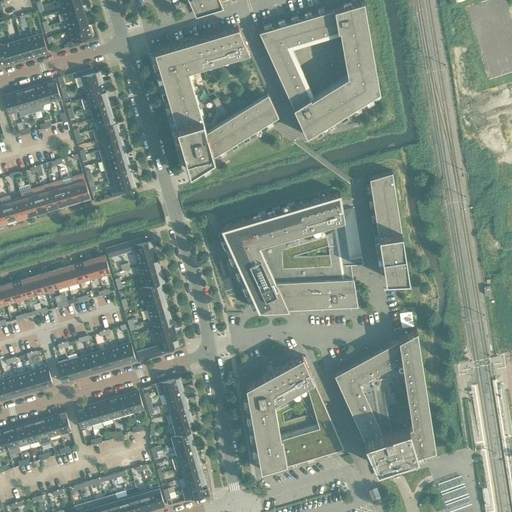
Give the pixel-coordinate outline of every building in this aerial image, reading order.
[(82,4),(80,0),(59,0),(63,10),(82,4)] [(360,0),(327,10),(259,30),(306,135),(379,89),(363,0),(360,0)] [(85,15),(82,4),(63,10),(66,20),(85,15)] [(511,9),(465,24),(484,88),(505,82),(511,79),(511,56),(509,58),(510,60),(499,63),(498,61),(495,62),(488,40),(511,32),(511,9)] [(88,25),(85,15),(66,20),(69,31),(88,25)] [(91,36),(88,25),(69,31),(73,45),(80,43),(79,40),(91,36)] [(185,154),(186,159),(188,164),(189,170),(229,145),(278,115),(268,92),(268,93),(268,92),(267,93),(206,130),(188,71),(202,66),(237,56),(248,52),(249,52),(238,27),(154,52),(181,141),(185,154)] [(48,51),(42,33),(31,36),(37,55),(48,51)] [(37,55),(31,36),(21,39),(26,58),(37,55)] [(26,58),(21,39),(10,42),(16,61),(26,58)] [(1,45),(0,43),(0,42),(0,44),(6,64),(16,61),(10,42),(1,45)] [(93,71),(92,67),(79,71),(84,86),(102,81),(99,70),(93,71)] [(61,98),(55,79),(45,82),(50,101),(61,98)] [(106,91),(102,81),(84,86),(87,97),(106,91)] [(50,101),(45,82),(34,86),(40,104),(50,101)] [(41,109),(40,104),(34,86),(23,89),(28,108),(30,112),(41,109)] [(12,92),(18,111),(28,108),(23,89),(12,92)] [(109,101),(106,91),(87,97),(90,107),(109,101)] [(2,95),(8,114),(18,111),(12,92),(2,95)] [(217,97),(212,100),(222,115),(226,113),(217,97)] [(112,112),(109,101),(90,107),(93,117),(112,112)] [(98,127),(115,123),(115,122),(112,112),(93,117),(96,129),(98,128),(98,127)] [(115,122),(115,123),(98,127),(98,128),(96,129),(93,129),(96,139),(101,138),(120,132),(117,121),(115,122)] [(123,143),(120,132),(101,138),(104,148),(123,143)] [(79,133),(75,134),(76,140),(76,139),(77,143),(83,141),(81,136),(80,137),(79,133)] [(102,160),(126,153),(123,143),(104,148),(99,150),(102,160)] [(488,155),(490,169),(491,174),(491,179),(492,184),(493,189),(494,194),(495,200),(496,205),(496,210),(497,215),(498,220),(499,226),(500,230),(500,231),(501,236),(501,240),(501,241),(502,247),(503,252),(504,257),(505,262),(506,268),(506,273),(507,278),(508,283),(509,289),(510,294),(510,299),(511,304),(511,308),(511,151),(511,152),(499,154),(488,155)] [(105,170),(129,163),(126,153),(102,160),(105,170)] [(109,181),(114,180),(132,174),(129,163),(105,170),(109,181)] [(379,242),(383,267),(384,276),(407,275),(408,275),(392,170),(369,177),(379,242)] [(90,197),(83,173),(72,177),(73,182),(78,200),(90,197)] [(131,191),(129,186),(135,185),(132,174),(114,180),(118,195),(131,191)] [(62,179),(51,182),(58,206),(69,203),(63,185),(62,179)] [(51,182),(41,185),(48,209),(58,206),(51,182)] [(63,185),(69,203),(78,200),(73,182),(63,185)] [(38,212),(48,209),(41,185),(30,188),(32,194),(38,212)] [(38,212),(32,194),(30,188),(20,191),(22,197),(27,215),(38,212)] [(343,219),(344,219),(343,210),(341,201),(340,192),(220,227),(258,309),(357,305),(353,277),(353,278),(353,277),(344,278),(342,278),(275,281),(275,280),(258,244),(302,232),(333,222),(336,222),(337,221),(343,219)] [(17,219),(11,200),(10,195),(0,197),(0,201),(1,203),(6,222),(17,219)] [(17,219),(27,215),(22,197),(11,200),(17,219)] [(115,255),(134,249),(136,255),(155,249),(151,238),(143,241),(140,242),(139,238),(106,247),(108,257),(115,255)] [(139,265),(158,260),(155,249),(136,255),(137,259),(139,265)] [(110,273),(104,254),(94,257),(99,276),(110,273)] [(350,257),(349,257),(350,264),(351,264),(363,263),(361,255),(350,257)] [(83,260),(89,279),(99,276),(94,257),(83,260)] [(89,279),(83,260),(73,263),(78,282),(89,279)] [(158,260),(139,265),(142,276),(161,270),(158,260)] [(63,266),(68,285),(78,282),(73,263),(63,266)] [(68,285),(63,266),(52,270),(58,288),(68,285)] [(42,273),(47,291),(58,288),(52,270),(42,273)] [(160,282),(164,281),(161,270),(142,276),(145,285),(145,286),(160,282)] [(47,291),(42,273),(31,276),(37,294),(47,291)] [(21,279),(27,297),(37,294),(31,276),(21,279)] [(27,297),(21,279),(11,282),(16,300),(27,297)] [(0,285),(6,304),(16,300),(11,282),(0,285)] [(145,285),(141,287),(145,297),(163,292),(160,282),(145,286),(145,285)] [(148,308),(166,302),(163,292),(145,297),(148,308)] [(166,302),(148,308),(151,318),(169,313),(166,302)] [(154,328),(172,323),(169,313),(151,318),(154,328)] [(157,339),(175,333),(172,323),(154,328),(156,335),(157,339)] [(334,373),(376,465),(386,462),(435,447),(416,328),(334,373)] [(170,347),(179,344),(175,333),(157,339),(159,345),(137,351),(136,351),(139,361),(168,352),(167,347),(170,347)] [(136,360),(130,341),(120,344),(125,363),(136,360)] [(125,363),(120,344),(109,348),(115,366),(125,363)] [(99,351),(105,369),(115,366),(109,348),(99,351)] [(105,369),(99,351),(88,354),(94,373),(105,369)] [(78,357),(84,376),(94,373),(88,354),(78,357)] [(269,466),(275,465),(282,462),(289,460),(343,444),(302,354),(245,385),(260,469),(269,466)] [(84,376),(78,357),(68,360),(73,379),(84,376)] [(57,363),(62,382),(73,379),(68,360),(57,363)] [(53,385),(48,366),(37,369),(42,388),(53,385)] [(26,372),(32,391),(42,388),(37,369),(26,372)] [(32,391),(26,372),(16,375),(21,394),(32,391)] [(5,378),(11,397),(21,394),(16,375),(5,378)] [(179,376),(156,383),(159,394),(164,393),(183,387),(179,376)] [(0,380),(0,399),(0,400),(11,397),(5,378),(0,380)] [(185,391),(184,388),(183,388),(183,387),(164,393),(167,403),(186,397),(184,391),(185,391)] [(144,408),(138,389),(127,393),(133,411),(144,408)] [(117,396),(122,414),(133,411),(127,393),(117,396)] [(122,414),(117,396),(106,399),(112,418),(122,414)] [(186,398),(186,397),(167,403),(170,413),(189,408),(187,401),(188,401),(187,398),(186,398)] [(96,402),(102,421),(112,418),(106,399),(96,402)] [(102,421),(96,402),(86,405),(91,424),(102,421)] [(75,408),(80,427),(91,424),(86,405),(75,408)] [(192,418),(189,408),(170,413),(173,424),(192,418)] [(65,411),(54,414),(60,434),(71,431),(65,411)] [(54,414),(44,417),(50,437),(60,434),(54,414)] [(44,417),(34,421),(39,440),(50,437),(44,417)] [(195,429),(192,418),(173,424),(176,434),(190,430),(195,429)] [(34,421),(23,424),(29,443),(39,440),(34,421)] [(23,424),(13,427),(19,446),(29,443),(23,424)] [(13,427),(2,430),(8,449),(19,446),(13,427)] [(2,430),(0,430),(0,451),(8,449),(2,430)] [(171,435),(175,446),(193,440),(190,430),(176,434),(171,435)] [(196,451),(193,440),(175,446),(177,456),(178,456),(196,451)] [(196,451),(178,456),(177,456),(172,458),(175,469),(181,467),(199,461),(196,451)] [(202,471),(199,461),(181,467),(184,477),(202,471)] [(205,481),(202,471),(184,477),(187,487),(205,481)] [(185,500),(209,493),(205,481),(187,487),(182,488),(185,500)] [(164,504),(159,486),(148,489),(153,508),(164,504)] [(143,511),(153,508),(148,489),(137,492),(143,511)] [(132,511),(138,511),(143,511),(137,492),(127,495),(132,511)] [(115,493),(105,496),(109,511),(120,511),(117,498),(115,493)] [(120,511),(132,511),(127,495),(117,498),(120,511)] [(94,499),(96,504),(98,511),(109,511),(105,496),(94,499)]
